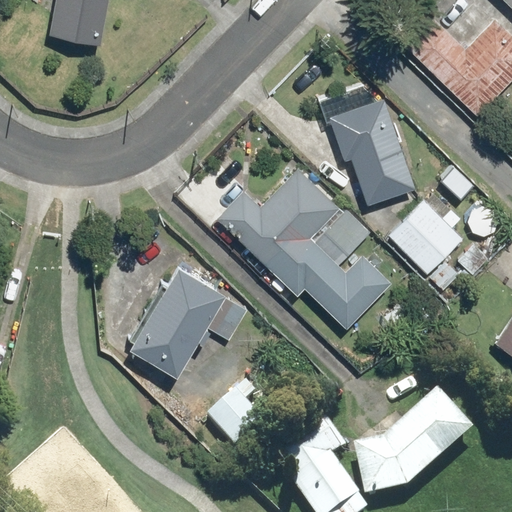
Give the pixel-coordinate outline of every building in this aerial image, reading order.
[(94,44),(102,0),(25,0),(25,3),(48,7),(43,34),(94,44)] [(511,0),(498,0),(511,13),(511,0)] [(396,43),(471,114),(511,71),(511,41),(488,18),(459,48),(424,15),(396,43)] [(408,187),(376,97),(322,116),(337,160),(345,157),(361,203),(408,187)] [(236,190),(210,217),(291,293),(297,286),(339,326),(383,281),(354,254),(338,271),(303,238),(333,207),(290,167),(253,205),(236,190)] [(420,199),(384,234),(422,272),(457,238),(420,199)] [(310,240),(334,262),(365,230),(341,207),(310,240)] [(456,275),(439,258),(422,274),(439,291),(456,275)] [(215,292),(168,265),(120,348),(166,375),(215,292)] [(511,304),(489,339),(511,354),(511,304)] [(262,426),(231,395),(204,422),(234,453),(262,426)] [(431,398),(377,445),(348,451),(359,503),(400,494),(466,437),(431,398)] [(342,450),(322,424),(275,457),(294,483),(288,487),(305,511),(363,511),(326,462),(342,450)]
